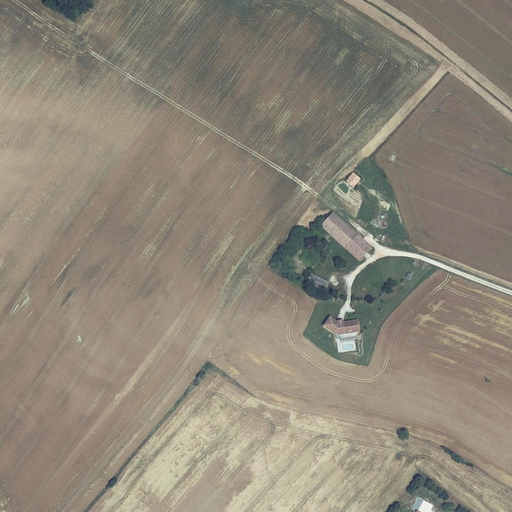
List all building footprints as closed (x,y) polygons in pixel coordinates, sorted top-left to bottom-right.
[(353,174),(347,182),(354,188),(361,180),(353,174)] [(321,226),(327,231),(330,228),(343,240),(340,243),(346,249),(359,234),(334,212),(321,226)] [(330,228),(327,231),(340,243),(343,240),(330,228)] [(359,234),(346,249),(361,262),(373,247),(359,234)] [(329,281),(311,272),(306,283),(324,292),(329,281)] [(356,332),(354,320),(344,321),(343,319),(338,320),(338,321),(331,315),(323,325),(336,335),(356,332)] [(426,497),(431,491),(421,483),(418,488),(423,492),(422,493),(426,497)]
